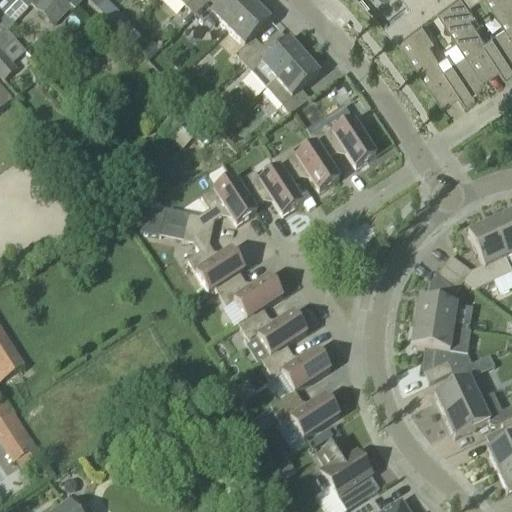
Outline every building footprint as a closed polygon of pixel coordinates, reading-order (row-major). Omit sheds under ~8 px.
[(0,0),(0,26),(8,34),(14,29),(2,17),(19,0),(0,0)] [(72,9),(62,0),(43,0),(33,10),(52,29),(72,9)] [(86,0),(96,10),(106,0),(86,0)] [(174,0),(193,18),(211,0),(210,0),(174,0)] [(211,17),(227,33),(253,7),(244,0),(227,0),(219,8),(211,0),(193,18),(202,27),(211,17)] [(396,42),(436,12),(426,0),(403,0),(409,7),(383,28),(396,42)] [(426,0),(436,12),(451,0),(426,0)] [(511,65),(511,38),(504,27),(491,36),(491,35),(490,36),(490,37),(483,41),(468,18),(473,15),(463,0),(451,0),(436,11),(464,53),(482,80),(500,68),(504,76),(511,70),(511,67),(511,66),(511,65)] [(511,0),(485,0),(504,27),(511,38),(511,0)] [(269,24),(253,7),(227,33),(243,50),(234,59),(242,67),(261,50),(252,41),(269,24)] [(484,83),(482,80),(464,53),(451,62),(451,61),(450,62),(450,63),(443,67),(428,44),(433,41),(421,23),(398,40),(441,106),(460,94),(464,102),(473,96),(471,92),(484,83)] [(8,34),(0,26),(0,79),(4,84),(16,73),(0,55),(0,54),(14,41),(8,34)] [(260,67),(275,84),(303,60),(287,43),(269,58),(261,50),(242,67),(251,75),(260,67)] [(150,44),(139,55),(148,64),(159,53),(150,44)] [(265,92),(266,92),(289,118),(309,103),(300,93),(318,78),(303,60),(275,84),(265,92)] [(0,112),(12,102),(0,89),(0,112)] [(184,104),(175,113),(159,128),(180,150),(205,127),(184,104)] [(308,140),(313,148),(314,148),(324,164),(325,163),(336,156),(334,153),(339,149),(354,173),(375,160),(366,146),(370,143),(361,130),(357,132),(351,123),(332,136),(327,128),(308,140)] [(338,183),(325,163),(324,164),(314,148),(313,148),(295,160),(290,152),(272,164),(277,172),(288,187),(299,180),(297,176),(303,173),(318,196),(338,183)] [(254,176),(236,187),(252,211),(263,204),(261,200),(266,197),(281,220),(301,207),(288,187),(277,172),(259,184),(254,176)] [(187,218),(184,231),(211,236),(213,225),(226,216),(235,230),(255,217),(252,211),(236,187),(232,180),(200,201),(208,214),(198,221),(187,218)] [(95,194),(94,210),(110,211),(111,194),(95,194)] [(149,214),(136,221),(141,222),(160,226),(161,217),(149,214)] [(510,216),(488,227),(505,261),(511,257),(511,220),(511,218),(511,217),(510,216)] [(141,222),(137,235),(157,239),(160,226),(141,222)] [(442,269),(463,285),(474,293),(511,276),(505,261),(488,227),(466,237),(467,238),(482,269),(470,275),(449,260),(442,269)] [(208,249),(211,236),(184,231),(182,244),(192,247),(199,256),(186,264),(207,297),(214,293),(214,292),(238,276),(238,277),(243,273),(230,253),(217,262),(208,249)] [(455,295),(463,285),(442,269),(435,279),(455,295)] [(214,292),(214,293),(225,310),(233,305),(245,323),(261,313),(262,313),(282,300),(269,280),(245,295),(242,290),(245,288),(238,277),(238,276),(214,292)] [(426,304),(419,302),(418,302),(414,326),(452,332),(456,308),(453,308),(455,295),(435,279),(429,287),(426,304)] [(269,324),(262,313),(261,313),(245,323),(237,328),(249,347),(257,342),(269,359),(269,360),(285,349),(285,350),(306,337),(293,317),(269,332),(265,327),(269,324)] [(452,332),(414,326),(410,350),(412,350),(466,358),(470,335),(452,332)] [(24,372),(0,334),(0,383),(2,387),(24,372)] [(294,396),(329,373),(316,353),(293,369),(289,363),(293,361),(285,350),(285,349),(269,360),(269,359),(261,365),(273,383),(281,378),(292,396),(293,396),(294,396)] [(428,387),(450,377),(452,376),(446,365),(423,376),(428,387)] [(452,376),(450,377),(455,388),(433,398),(443,420),(478,404),(468,382),(479,377),(473,366),(452,376)] [(292,396),(269,411),(282,430),(290,424),(302,443),(338,420),(325,400),(302,415),(298,409),(301,407),(294,396),(293,396),(292,396)] [(511,413),(511,414),(510,411),(501,415),(492,397),(478,404),(443,420),(454,442),(487,426),(489,429),(494,431),(500,428),(502,432),(511,427),(511,413)] [(13,415),(0,422),(0,448),(12,467),(36,451),(13,415)] [(486,453),(496,475),(511,467),(511,427),(502,432),(508,443),(486,453)] [(320,476),(316,478),(315,483),(321,491),(326,492),(329,490),(343,511),(350,511),(365,502),(364,500),(363,501),(364,503),(360,505),(352,492),(372,479),(357,455),(351,459),(349,456),(351,454),(342,441),(316,458),(324,470),(318,474),(320,476)] [(511,467),(496,475),(506,497),(511,493),(511,467)] [(74,511),(68,503),(56,511),(74,511)] [(395,511),(394,510),(390,511),(377,511),(371,503),(357,511),(395,511)]
